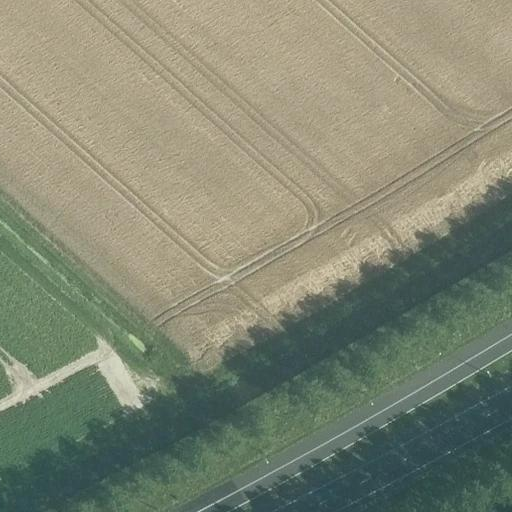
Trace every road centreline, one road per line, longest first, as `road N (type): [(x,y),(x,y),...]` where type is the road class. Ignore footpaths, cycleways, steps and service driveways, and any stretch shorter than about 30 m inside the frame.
road 1 (motorway): [(511,344),(206,511)]
road 2 (motorway): [(511,405),(308,511)]
